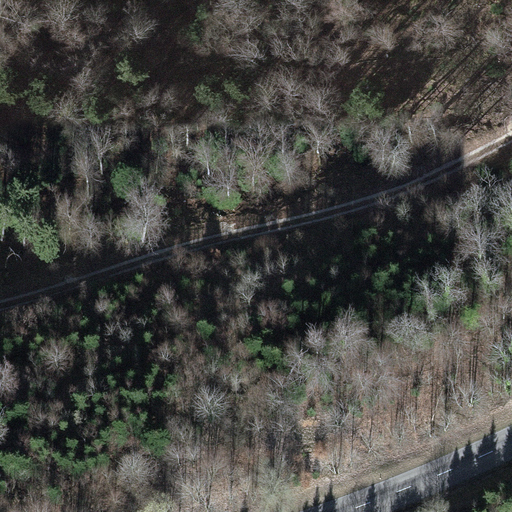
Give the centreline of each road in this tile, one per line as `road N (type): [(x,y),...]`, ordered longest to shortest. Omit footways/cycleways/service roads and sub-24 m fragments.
road 1 (track): [(511,135),(347,211),(176,250),(0,303)]
road 2 (tertiary): [(511,441),(341,511)]
